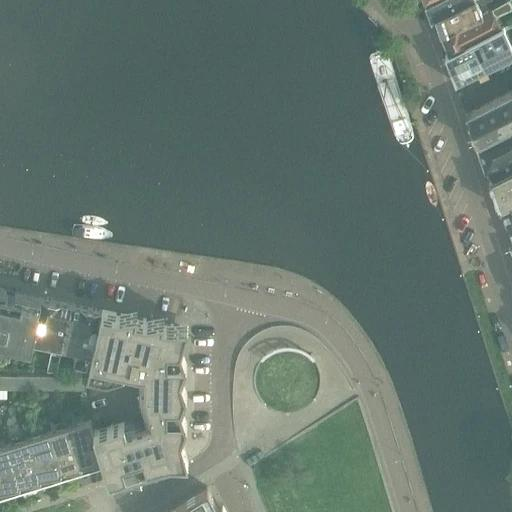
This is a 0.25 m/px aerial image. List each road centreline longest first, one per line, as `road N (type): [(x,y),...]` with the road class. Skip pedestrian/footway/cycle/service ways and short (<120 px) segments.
road 1 (residential): [(380,0),(414,35),(511,304)]
road 2 (residential): [(237,298),(301,313),(343,345),(367,386),(406,511)]
road 3 (residential): [(0,247),(237,298)]
road 4 (residential): [(237,298),(224,344),(223,449),(212,457)]
